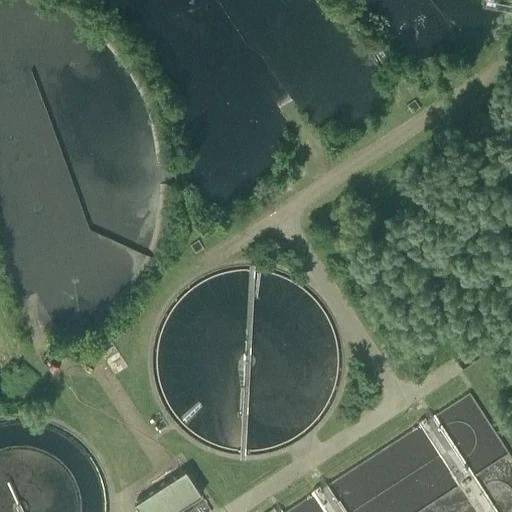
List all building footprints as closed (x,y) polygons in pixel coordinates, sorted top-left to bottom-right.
[(153,380),(160,400),(171,418),(185,433),(203,445),(222,453),(243,456),(264,455),(284,449),(303,440),(319,426),(332,409),(340,390),(345,370),(345,349),(341,328),(332,309),(319,292),(303,279),(284,269),(264,263),(243,262),(222,266),(203,273),(185,285),(171,300),(160,318),(153,338),(151,359),(153,380)] [(511,511),(511,455),(469,390),(427,418),(425,415),(418,420),(420,422),(321,486),(319,484),(312,488),(314,491),(281,511),(277,511),(274,506),(264,511),(511,511)] [(0,511),(112,511),(113,504),(109,480),(99,458),(83,439),(63,425),(40,417),(16,415),(0,417),(0,511)] [(171,511),(201,493),(202,492),(186,468),(134,501),(138,507),(135,510),(136,511),(171,511)] [(208,511),(212,509),(201,493),(171,511),(208,511)]
